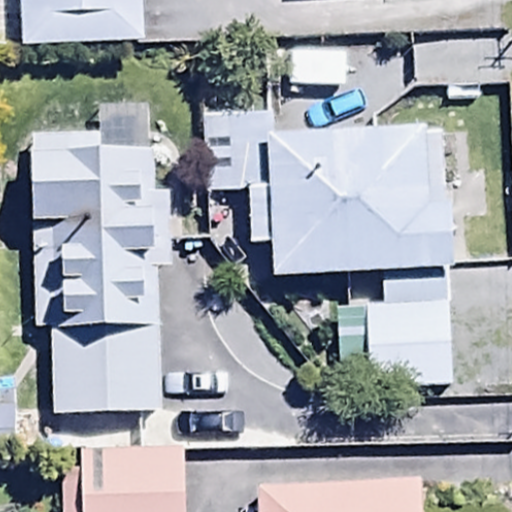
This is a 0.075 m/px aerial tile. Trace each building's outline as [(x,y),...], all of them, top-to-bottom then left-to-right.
[(146,0),(17,0),(18,16),(147,10),(146,0)] [(91,139),(31,139),(30,334),(52,334),(51,416),(160,417),(161,147),(143,147),(143,111),(91,111),(91,139)] [(270,246),(271,278),(464,272),(463,186),(437,186),(437,136),(268,139),(268,192),(245,192),(245,246),(270,246)] [(447,280),(380,282),(380,311),(331,312),(333,393),(449,391),(447,280)] [(181,511),(181,455),(60,456),(59,511),(181,511)] [(422,511),(422,484),(255,487),(255,511),(422,511)]
